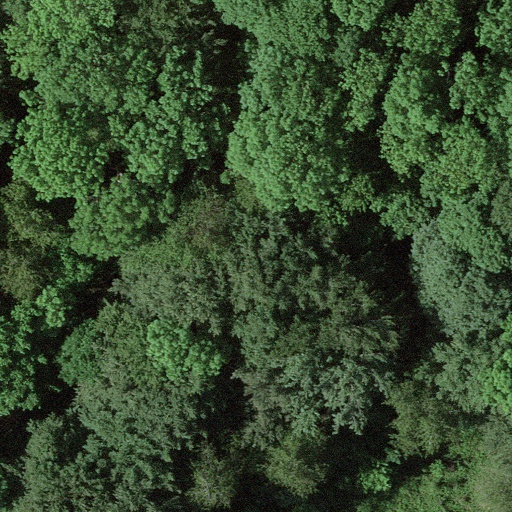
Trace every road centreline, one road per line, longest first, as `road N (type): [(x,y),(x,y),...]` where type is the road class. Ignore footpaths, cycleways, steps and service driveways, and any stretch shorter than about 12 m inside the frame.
road 1 (track): [(0,352),(271,0)]
road 2 (track): [(269,0),(47,99)]
